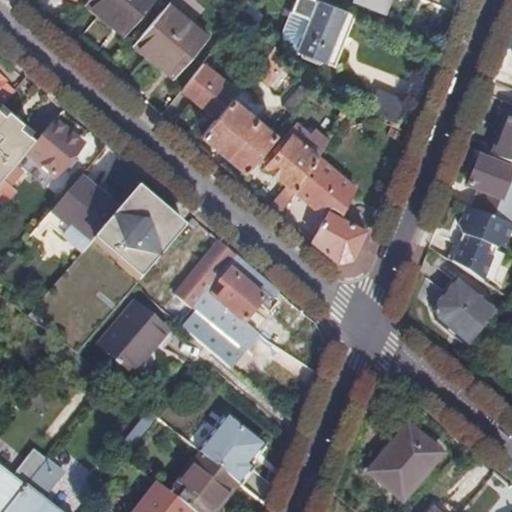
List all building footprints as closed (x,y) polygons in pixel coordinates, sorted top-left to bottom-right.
[(89,0),(88,3),(127,36),(155,0),(89,0)] [(254,0),(237,0),(248,9),(254,0)] [(345,36),(352,16),(311,0),(293,0),(289,13),(308,22),(295,52),(299,54),(299,57),(303,60),(316,66),(320,64),(322,63),(324,64),(337,33),(345,36)] [(353,0),(353,3),(406,24),(415,0),(353,0)] [(167,5),(135,44),(176,77),(208,39),(167,5)] [(332,67),(345,36),(337,33),(324,64),(332,67)] [(274,48),(267,40),(256,54),(264,61),(274,48)] [(264,61),(252,75),(267,88),(286,63),(274,48),(264,61)] [(216,120),(232,101),(238,93),(215,74),(221,66),(209,57),(182,92),(216,120)] [(0,109),(14,93),(0,81),(0,109)] [(293,115),(307,98),(311,92),(303,82),(283,107),(293,115)] [(321,108),(325,98),(311,92),(307,98),(321,108)] [(202,138),(245,173),(275,137),(248,114),(252,109),(246,105),(243,110),(232,101),(216,120),(202,138)] [(511,120),(509,119),(493,159),(511,166),(511,120)] [(0,186),(8,178),(26,156),(33,148),(0,120),(0,186)] [(82,145),(55,122),(33,148),(26,156),(54,179),(82,145)] [(295,193),(317,159),(327,142),(313,131),(308,137),(294,126),(272,150),(276,154),(265,167),(286,186),(268,208),(280,217),(295,193)] [(511,166),(493,159),(490,158),(488,163),(480,160),(469,189),(478,193),(489,196),(487,202),(477,198),(472,211),(511,226),(511,166)] [(336,264),(352,262),(365,233),(341,216),(352,190),(317,159),(295,193),(324,218),(311,243),(336,264)] [(13,182),(8,178),(0,186),(0,203),(7,210),(19,196),(10,187),(13,182)] [(119,211),(81,178),(51,213),(89,245),(96,237),(119,211)] [(179,235),(184,229),(137,189),(133,195),(179,235)] [(489,196),(478,193),(477,198),(487,202),(489,196)] [(144,277),(179,235),(133,195),(119,211),(96,237),(144,277)] [(511,226),(472,211),(465,209),(458,225),(462,236),(469,239),(464,248),(458,246),(451,263),(477,278),(490,247),(496,249),(506,245),(511,229),(511,226)] [(226,268),(235,256),(218,242),(174,295),(191,310),(226,268)] [(271,305),(280,293),(235,256),(226,268),(230,271),(219,285),(225,290),(212,305),(206,299),(182,329),(230,370),(259,335),(253,330),(245,323),(265,300),(271,305)] [(469,348),(497,314),(459,282),(434,311),(437,322),(469,348)] [(219,285),(206,299),(212,305),(225,290),(219,285)] [(274,307),(271,305),(265,300),(245,323),(253,330),(274,307)] [(167,332),(136,306),(100,348),(115,360),(114,362),(120,367),(121,366),(132,374),(167,332)] [(290,331),(278,353),(296,364),(309,342),(290,331)] [(235,483),(239,486),(252,470),(248,466),(263,447),(228,419),(200,454),(201,456),(235,483)] [(402,502),(441,456),(409,428),(370,474),(402,502)] [(208,511),(221,497),(224,499),(235,483),(201,456),(172,492),(170,492),(169,494),(191,511),(208,511)] [(46,495),(64,471),(44,457),(26,481),(46,495)] [(0,473),(0,511),(6,511),(22,491),(0,473)] [(55,511),(25,488),(22,491),(6,511),(55,511)] [(142,511),(191,511),(169,494),(161,488),(142,511)] [(208,511),(216,511),(225,501),(224,499),(221,497),(208,511)]
